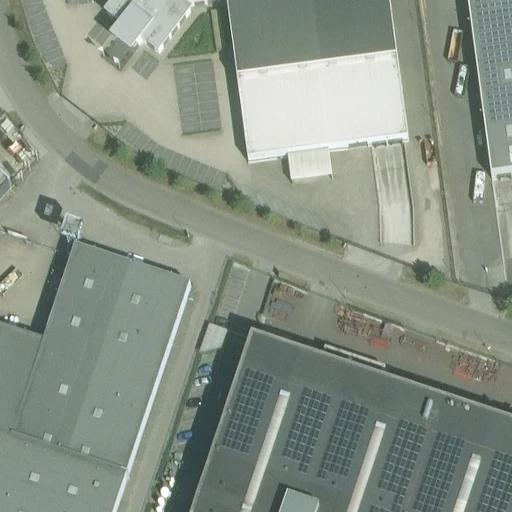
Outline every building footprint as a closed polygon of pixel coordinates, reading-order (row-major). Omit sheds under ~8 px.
[(119,0),(107,16),(124,29),(117,38),(134,51),(142,42),(159,55),(190,13),(188,12),(192,7),(221,3),(220,0),(226,0),(248,164),(409,143),(389,0),(119,0)] [(511,0),(467,0),(492,180),(511,177),(511,0)] [(0,200),(11,188),(8,185),(0,178),(0,200)] [(0,511),(116,511),(127,480),(129,481),(129,479),(127,479),(191,288),(77,251),(80,240),(81,241),(82,240),(73,234),(73,235),(66,256),(73,259),(45,345),(0,330),(0,511)] [(239,389),(238,389),(236,394),(237,394),(224,435),(223,435),(221,439),(222,440),(209,481),(208,480),(206,485),(207,485),(198,511),(511,511),(511,429),(508,428),(507,431),(480,422),(481,419),(476,418),(476,419),(448,410),(449,409),(444,407),(444,408),(416,399),(417,398),(412,397),(411,399),(384,390),(385,387),(380,386),(385,372),(326,353),(321,366),(317,365),(316,367),(289,358),(289,356),(285,354),(285,355),(257,346),(258,345),(253,343),(251,348),(253,348),(239,389)]
